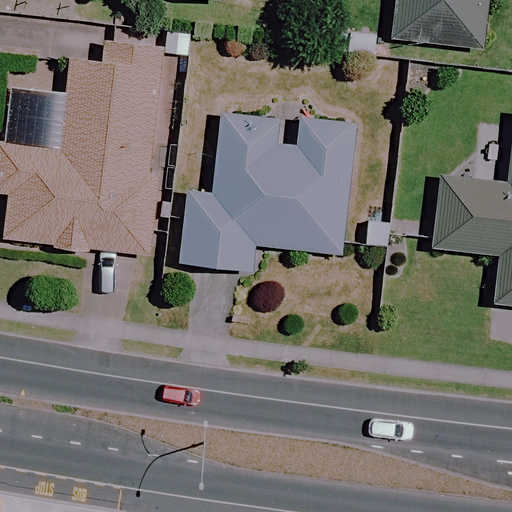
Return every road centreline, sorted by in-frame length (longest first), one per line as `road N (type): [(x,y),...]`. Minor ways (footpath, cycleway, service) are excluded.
road 1 (secondary): [(0,364),(511,425)]
road 2 (secondary): [(431,511),(0,448)]
